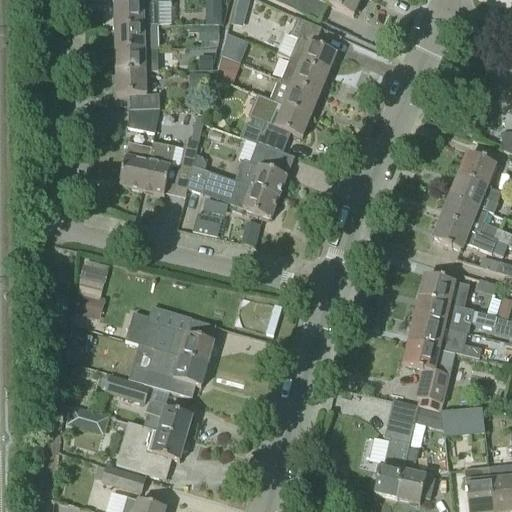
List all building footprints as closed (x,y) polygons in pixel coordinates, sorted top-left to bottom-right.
[(171,7),(170,0),(137,0),(137,7),(114,8),(115,31),(157,30),(158,30),(157,8),(171,7)] [(238,0),(235,10),(247,13),(250,2),(240,0),(238,0)] [(362,0),(269,0),(269,2),(319,24),(326,7),(353,20),(362,0)] [(215,13),(207,18),(207,27),(221,27),(222,27),(222,24),(222,14),(215,13)] [(289,62),(300,67),(328,78),(337,57),(314,48),(321,31),(297,21),(289,39),(297,42),(289,62)] [(198,29),(199,44),(218,42),(217,28),(198,29)] [(145,54),(157,53),(157,30),(115,31),(115,54),(145,54)] [(239,66),(248,46),(228,38),(221,59),(239,66)] [(146,75),(157,75),(157,53),(145,54),(115,54),(116,76),(146,76),(146,75)] [(213,58),(199,58),(199,72),(213,72),(213,58)] [(239,68),(221,61),(216,81),(232,87),(239,68)] [(328,78),(300,67),(289,62),(281,83),(292,88),(319,99),(328,78)] [(159,98),(146,98),(146,76),(116,76),(116,100),(129,99),(130,114),(159,114),(159,98)] [(188,94),(208,95),(209,78),(189,76),(188,94)] [(292,88),(281,83),(278,82),(270,104),(311,121),(319,99),(292,88)] [(261,125),(274,131),(302,142),(311,121),(270,104),(248,95),(245,104),(266,113),(261,125)] [(154,137),(159,114),(130,114),(128,114),(127,131),(154,137)] [(179,165),(193,170),(204,122),(195,120),(190,144),(184,143),(179,165)] [(240,141),(244,143),(271,152),(276,140),(245,128),(240,141)] [(511,136),(500,137),(500,153),(511,157),(511,136)] [(271,152),(244,143),(237,161),(243,164),(235,185),(279,201),(287,180),(264,172),(271,152)] [(164,200),(171,171),(175,151),(152,146),(151,152),(142,194),(164,200)] [(128,147),(125,161),(119,189),(142,194),(151,152),(128,147)] [(469,158),(459,180),(486,190),(495,168),(483,163),(469,158)] [(203,173),(205,168),(202,161),(197,159),(193,169),(203,173)] [(243,213),(263,220),(271,224),(279,201),(235,185),(193,169),(187,192),(229,207),(243,213)] [(451,201),(487,216),(492,217),(500,196),(486,190),(459,180),(451,201)] [(511,238),(496,232),(483,227),(487,216),(451,201),(442,222),(508,249),(511,250),(511,238)] [(220,227),(196,222),(193,235),(217,240),(220,227)] [(503,261),(508,249),(442,222),(434,244),(448,250),(460,255),(464,247),(491,258),(492,256),(503,261)] [(255,250),(258,240),(244,237),(241,247),(255,250)] [(479,271),(511,280),(511,269),(482,261),(479,271)] [(106,286),(110,269),(87,263),(85,265),(81,279),(105,286),(106,286)] [(79,297),(80,298),(81,295),(101,301),(105,286),(81,279),(79,297)] [(441,283),(426,279),(420,301),(447,307),(453,284),(441,281),(441,283)] [(493,298),(497,289),(479,284),(476,293),(493,298)] [(106,302),(101,301),(81,295),(80,298),(75,316),(100,323),(106,302)] [(420,301),(415,323),(442,330),(444,321),(462,325),(462,324),(470,326),(471,324),(493,330),(495,320),(447,307),(420,301)] [(488,316),(497,319),(501,303),(493,301),(488,316)] [(497,319),(507,322),(511,305),(502,302),(497,319)] [(139,349),(153,353),(159,329),(148,326),(149,321),(134,316),(126,345),(139,349)] [(498,321),(495,330),(494,336),(506,340),(510,324),(498,321)] [(442,330),(415,323),(410,347),(455,357),(480,362),(481,354),(463,350),(466,338),(441,332),(442,330)] [(184,337),(175,335),(169,357),(180,360),(208,368),(214,346),(184,337)] [(455,357),(410,347),(404,370),(422,374),(415,401),(418,402),(416,410),(440,415),(441,408),(443,408),(455,357)] [(208,368),(180,360),(169,357),(154,353),(148,376),(201,391),(208,368)] [(78,383),(81,371),(72,368),(69,380),(78,383)] [(110,380),(105,395),(144,407),(148,391),(110,380)] [(167,409),(149,403),(145,417),(162,422),(159,435),(186,443),(193,420),(166,412),(167,409)] [(67,426),(105,436),(110,418),(72,407),(67,426)] [(418,411),(414,428),(428,431),(432,415),(418,411)] [(468,414),(471,439),(484,438),(481,413),(468,414)] [(374,498),(397,503),(403,475),(414,429),(388,423),(383,442),(389,443),(383,470),(377,469),(374,481),(378,482),(374,498)] [(165,483),(171,463),(179,466),(186,443),(159,435),(128,426),(116,468),(165,483)] [(423,440),(412,437),(409,452),(420,455),(423,440)] [(511,511),(511,468),(488,471),(492,511),(511,511)] [(140,497),(145,482),(106,471),(102,485),(140,497)] [(492,511),(488,471),(465,474),(468,511),(492,511)] [(430,503),(434,484),(435,482),(403,475),(397,503),(420,508),(421,501),(430,503)] [(164,511),(138,504),(126,501),(123,511),(164,511)]
